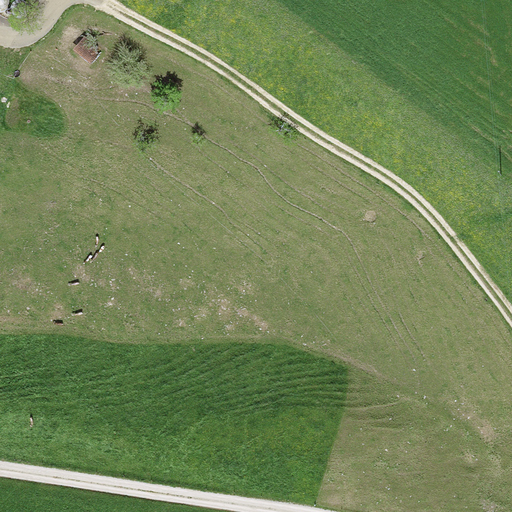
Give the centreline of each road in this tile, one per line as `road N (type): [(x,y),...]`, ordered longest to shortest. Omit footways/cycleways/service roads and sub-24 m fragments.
road 1 (track): [(511,317),(411,192),(190,47),(100,0)]
road 2 (track): [(301,511),(0,465)]
